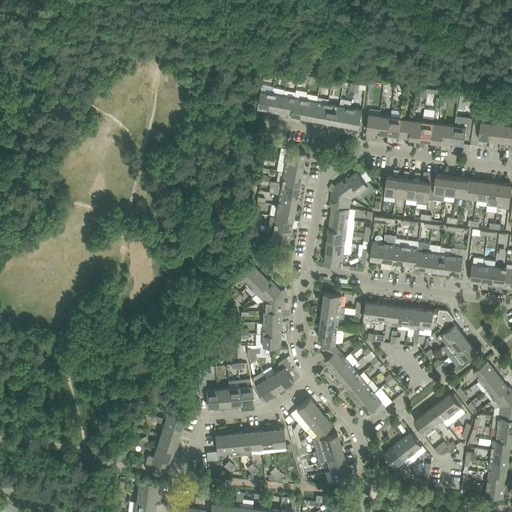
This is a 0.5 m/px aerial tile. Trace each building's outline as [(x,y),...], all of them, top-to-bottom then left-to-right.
[(292,114),(295,96),(296,91),(285,89),(284,94),(280,112),(292,114)] [(269,109),(273,92),(261,90),(258,107),(269,109)] [(280,112),(284,94),(273,92),(269,109),(280,112)] [(303,116),(306,98),(295,96),(292,114),(303,116)] [(314,118),(317,100),(306,98),(303,116),(314,118)] [(328,102),(318,100),(317,100),(314,118),(325,120),(328,102)] [(336,122),(340,104),(328,102),(325,120),(336,122)] [(348,124),(351,106),(340,104),(336,122),(348,124)] [(359,126),(361,116),(362,109),(351,106),(348,124),(359,126)] [(378,131),(380,114),(369,112),(367,130),(378,131)] [(389,133),(391,115),(380,114),(378,131),(389,133)] [(431,138),(434,121),(434,116),(424,114),(423,119),(421,137),(431,138)] [(399,134),(402,117),(391,115),(389,133),(399,134)] [(456,119),(455,124),(453,141),(464,143),(465,134),(470,135),(472,117),(456,115),(456,119)] [(490,138),(492,121),(481,119),(481,122),(478,121),(479,117),(474,116),(472,132),(473,132),(471,144),(483,145),(484,137),(490,138)] [(410,136),(412,118),(402,117),(399,134),(410,136)] [(421,137),(423,119),(412,118),(410,136),(421,137)] [(442,140),(444,122),(434,121),(431,138),(442,140)] [(501,139),(503,122),(492,121),(490,138),(489,146),(494,147),(495,139),(501,139)] [(453,141),(455,124),(444,122),(442,140),(453,141)] [(511,141),(511,137),(511,123),(503,122),(501,139),(500,147),(505,148),(506,140),(511,141)] [(305,151),(288,148),(286,159),(303,162),(305,151)] [(301,174),(303,162),(286,159),(284,170),(301,174)] [(367,182),(358,169),(349,176),(348,177),(359,191),(363,196),(375,187),(369,180),(367,182)] [(299,185),(301,174),(284,170),(282,181),(282,182),(299,185)] [(445,192),(447,175),(436,173),(435,181),(431,181),(429,198),(444,200),(445,192)] [(348,177),(349,176),(348,175),(336,184),(332,182),(330,185),(351,197),(359,191),(348,177)] [(396,194),(398,176),(387,175),(385,192),(396,194)] [(456,194),(458,176),(447,175),(445,192),(456,194)] [(407,195),(409,178),(398,176),(396,194),(407,195)] [(469,178),(458,176),(456,194),(466,195),(469,178)] [(418,197),(420,179),(409,178),(407,195),(418,197)] [(477,196),(480,179),(469,178),(466,195),(477,196)] [(429,198),(431,181),(420,179),(418,197),(417,204),(428,205),(429,198)] [(488,198),(490,180),(480,179),(477,196),(488,198)] [(297,196),(299,185),(282,182),(282,181),(273,180),(272,184),(275,185),(274,192),(280,193),(297,196)] [(488,198),(487,204),(498,205),(499,199),(501,182),(490,180),(488,198)] [(511,184),(511,183),(501,182),(499,199),(510,201),(511,184)] [(350,207),(351,197),(330,185),(329,188),(332,190),(330,205),(332,205),(350,207)] [(295,207),(297,196),(280,193),(278,204),(295,207)] [(293,218),(295,207),(278,204),(275,215),(293,218)] [(348,218),(350,207),(332,205),(331,216),(348,218)] [(291,230),(293,218),(275,215),(271,215),(269,226),(273,226),(291,230)] [(347,230),(348,218),(331,216),(329,227),(347,230)] [(289,241),(291,230),(273,226),(271,238),(289,241)] [(345,241),(347,230),(329,227),(328,239),(345,241)] [(382,259),(384,241),(383,241),(383,237),(382,235),(381,234),(379,233),(377,234),(375,236),(375,240),(373,240),(370,258),(382,259)] [(344,252),(345,241),(328,239),(326,250),(344,252)] [(393,261),(396,243),(384,241),(382,259),(393,261)] [(427,268),(430,243),(430,242),(419,241),(419,246),(418,249),(416,264),(416,263),(415,266),(427,268)] [(405,262),(407,244),(396,243),(393,261),(405,262)] [(438,269),(441,252),(442,244),(430,243),(427,268),(438,269)] [(418,249),(419,246),(407,244),(405,262),(416,263),(416,264),(418,249)] [(452,253),(450,271),(461,272),(463,261),(465,262),(467,247),(453,246),(452,253)] [(342,264),(344,254),(344,252),(326,250),(325,262),(342,264)] [(450,271),(452,253),(441,252),(438,269),(450,271)] [(253,263),(246,270),(240,276),(248,284),(261,272),(253,263)] [(482,282),(484,264),(472,263),(470,280),(482,282)] [(493,283),(495,265),(484,264),(482,282),(493,283)] [(504,285),(506,267),(495,265),(493,283),(504,284),(504,285)] [(269,280),(261,272),(248,284),(256,292),(270,279),(270,278),(269,280)] [(280,289),(270,279),(256,292),(263,300),(286,291),(284,288),(280,289)] [(235,297),(240,292),(237,289),(232,294),(235,297)] [(287,294),(286,291),(263,300),(263,310),(281,310),(283,311),(283,296),(287,294)] [(341,305),(342,294),(325,291),(323,303),(341,305)] [(238,300),(243,295),(240,292),(235,297),(238,300)] [(375,320),(378,302),(366,300),(364,318),(375,320)] [(387,321),(389,303),(378,302),(375,320),(387,321)] [(346,306),(341,305),(323,303),(321,314),(340,316),(340,317),(344,318),(346,306)] [(398,322),(400,305),(389,303),(387,321),(398,322)] [(409,324),(412,306),(400,305),(398,322),(409,324)] [(420,325),(423,308),(412,306),(409,324),(418,325),(416,328),(414,341),(418,341),(419,334),(420,325)] [(432,327),(434,309),(423,308),(420,325),(432,327)] [(454,317),(450,312),(448,309),(439,308),(438,320),(445,324),(452,319),(454,317)] [(281,322),(281,310),(263,310),(263,321),(281,322)] [(338,328),(339,317),(340,317),(340,316),(321,314),(320,325),(338,328)] [(445,324),(439,329),(442,332),(455,323),(452,319),(445,324)] [(281,333),(281,322),(263,321),(263,333),(281,333)] [(462,331),(455,322),(455,323),(442,332),(441,333),(448,342),(462,331)] [(336,343),(338,328),(320,325),(319,337),(323,338),(322,347),(336,343)] [(469,340),(462,331),(448,342),(455,351),(469,340)] [(280,345),(281,333),(263,333),(263,344),(280,345)] [(477,349),(469,340),(455,351),(462,360),(477,349)] [(332,367),(346,356),(336,343),(322,347),(328,355),(325,358),(332,367)] [(366,354),(372,349),(369,346),(363,351),(366,354)] [(373,363),(379,358),(376,355),(370,359),(373,363)] [(286,356),(281,359),(279,361),(278,363),(278,364),(278,366),(279,367),(279,368),(275,371),(283,385),(293,379),(287,369),(292,366),(286,356)] [(339,376),(353,365),(346,356),(332,367),(339,376)] [(376,366),(382,361),(379,358),(373,363),(376,366)] [(473,370),(479,378),(480,379),(495,368),(487,359),(473,370)] [(347,385),(360,373),(353,365),(339,376),(347,385)] [(502,377),(495,368),(480,379),(487,388),(502,377)] [(283,385),(275,371),(265,377),(274,391),(283,385)] [(388,380),(393,376),(391,372),(385,377),(388,380)] [(354,394),(368,382),(360,373),(347,385),(354,394)] [(390,384),(396,379),(393,376),(388,380),(390,384)] [(274,391),(265,377),(255,383),(264,397),(274,391)] [(509,386),(508,386),(502,377),(487,388),(494,397),(509,386)] [(242,402),(240,385),(235,386),(234,378),(228,379),(229,386),(230,403),(242,402)] [(219,404),(218,387),(206,388),(205,381),(199,382),(200,394),(206,393),(207,405),(219,404)] [(361,402),(375,391),(368,382),(354,394),(361,402)] [(254,401),(253,391),(252,384),(240,385),(242,402),(254,401)] [(456,388),(461,394),(464,391),(460,385),(456,388)] [(511,387),(510,385),(508,386),(509,386),(494,397),(501,405),(511,402),(511,387)] [(230,403),(229,386),(218,387),(219,404),(230,403)] [(386,405),(381,399),(375,391),(361,402),(369,411),(372,408),(376,413),(386,405)] [(451,391),(442,398),(452,412),(462,405),(451,391)] [(469,397),(464,391),(461,394),(465,400),(469,397)] [(317,405),(310,396),(296,407),(304,416),(317,405)] [(452,412),(442,398),(432,405),(443,419),(452,412)] [(472,409),(476,406),(474,404),(473,402),(471,400),(468,403),(472,409)] [(511,402),(501,405),(499,415),(511,416),(511,402)] [(324,414),(317,405),(304,416),(311,425),(324,414)] [(443,419),(432,405),(424,412),(434,426),(443,419)] [(166,417),(153,413),(149,415),(152,422),(156,420),(164,422),(182,428),(185,421),(182,420),(184,416),(174,413),(168,411),(166,417)] [(434,426),(424,412),(414,419),(425,433),(434,426)] [(332,423),(324,414),(311,425),(319,434),(332,423)] [(511,428),(511,416),(499,415),(498,427),(511,428)] [(180,435),(182,428),(164,422),(161,433),(177,438),(178,434),(180,435)] [(274,444),(272,425),(265,426),(265,428),(261,429),(262,446),(274,444)] [(279,425),(272,425),(274,444),(285,443),(284,427),(279,427),(279,425)] [(242,430),(238,431),(240,448),(240,454),(251,453),(251,447),(249,427),(242,428),(242,430)] [(262,446),(261,429),(256,429),(256,427),(249,427),(251,447),(262,446)] [(511,440),(511,428),(498,427),(496,438),(511,440)] [(228,449),(226,429),(219,430),(219,433),(215,433),(216,449),(207,450),(207,458),(212,458),(218,458),(218,454),(223,453),(223,449),(228,449)] [(240,448),(238,431),(234,431),(234,429),(226,429),(228,449),(240,448)] [(411,430),(402,437),(413,452),(422,444),(411,430)] [(340,443),(337,432),(313,439),(317,450),(340,443)] [(176,450),(178,443),(175,442),(177,438),(161,433),(157,444),(176,450)] [(413,452),(402,437),(393,444),(404,459),(413,452)] [(510,451),(511,440),(496,438),(493,437),(492,449),(510,451)] [(448,450),(451,448),(448,444),(445,440),(439,445),(442,449),(445,452),(447,450),(448,450)] [(451,448),(457,443),(454,440),(448,444),(451,448)] [(344,454),(340,443),(317,450),(320,461),(327,459),(344,454)] [(172,461),(176,450),(157,444),(154,455),(149,453),(147,455),(145,462),(169,467),(169,466),(171,460),(172,461)] [(407,463),(404,459),(393,444),(384,452),(387,455),(382,459),(393,474),(398,480),(404,475),(399,469),(407,463)] [(508,463),(510,451),(492,449),(490,460),(508,463)] [(347,465),(344,454),(327,459),(331,470),(347,465)] [(227,468),(232,462),(229,459),(224,465),(227,468)] [(507,474),(508,463),(490,460),(489,471),(507,474)] [(230,471),(235,465),(232,462),(227,468),(230,471)] [(250,471),(255,465),(252,462),(247,467),(250,471)] [(253,474),(258,468),(255,465),(250,471),(253,474)] [(273,473),(278,468),(275,465),(270,470),(273,473)] [(350,476),(347,465),(331,470),(334,481),(350,476)] [(276,476),(282,471),(278,468),(273,473),(276,476)] [(505,485),(507,474),(489,471),(488,483),(505,485)] [(414,485),(428,487),(429,479),(415,477),(414,485)] [(156,484),(156,480),(139,478),(138,489),(157,492),(158,484),(156,484)] [(503,497),(505,485),(488,483),(486,494),(503,497)] [(156,499),(157,492),(138,489),(137,501),(153,503),(153,502),(154,498),(156,499)] [(322,501),(322,495),(317,495),(316,500),(314,500),(313,504),(320,505),(320,501),(322,501)] [(156,502),(153,502),(153,503),(137,501),(135,511),(152,511),(152,510),(155,510),(156,502)] [(237,511),(239,504),(211,501),(210,507),(209,511),(237,511)]
